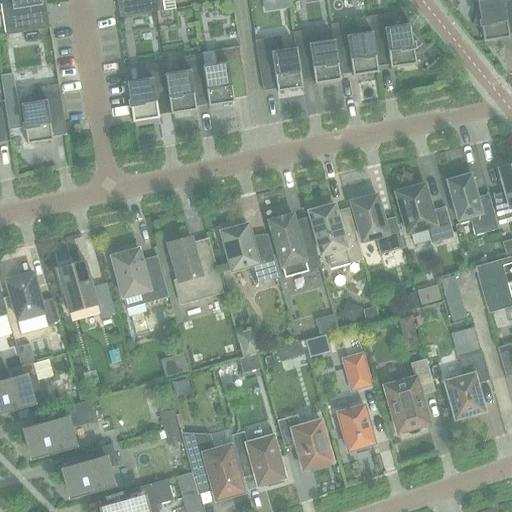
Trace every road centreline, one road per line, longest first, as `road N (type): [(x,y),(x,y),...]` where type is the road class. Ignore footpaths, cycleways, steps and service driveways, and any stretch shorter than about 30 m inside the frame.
road 1 (residential): [(108,191),(511,106)]
road 2 (residential): [(108,191),(79,0)]
road 3 (residential): [(383,511),(511,467)]
